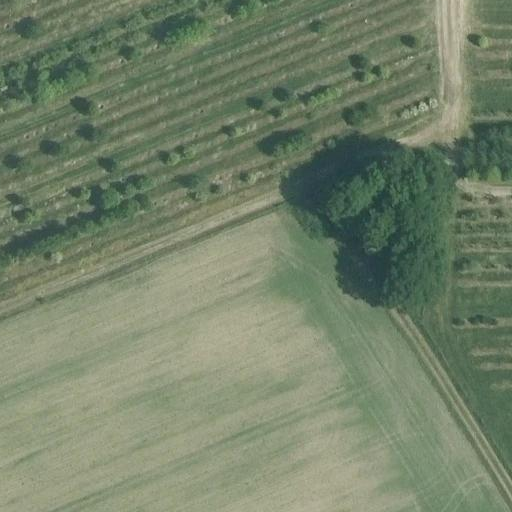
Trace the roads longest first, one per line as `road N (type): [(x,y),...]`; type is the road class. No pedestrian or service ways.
road 1 (track): [(409,323),(511,489)]
road 2 (track): [(444,132),(450,0)]
